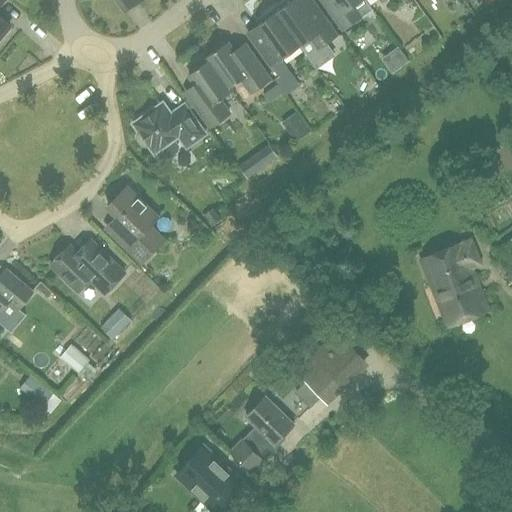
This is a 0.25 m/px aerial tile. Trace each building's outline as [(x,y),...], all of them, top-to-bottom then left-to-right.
[(0,0),(0,38),(11,26),(0,16),(0,0)] [(117,0),(125,11),(138,2),(141,0),(117,0)] [(313,0),(293,0),(277,12),(300,44),(311,37),(319,48),(338,34),(313,0)] [(322,0),(329,9),(343,29),(362,15),(372,8),(366,0),(322,0)] [(277,12),(248,32),(272,65),(300,44),(277,12)] [(216,50),(208,56),(232,90),(233,90),(230,87),(243,78),(253,93),(271,80),(246,44),(236,52),(228,41),(225,43),(223,43),(217,47),(216,50)] [(408,53),(392,58),(397,74),(412,70),(408,53)] [(186,90),(191,98),(211,127),(230,113),(220,99),(232,90),(208,56),(207,56),(209,60),(201,65),(199,65),(193,69),(192,72),(189,74),(196,83),(186,90)] [(155,153),(156,153),(161,160),(166,160),(179,151),(180,145),(175,139),(180,136),(188,147),(206,134),(185,104),(172,113),(164,102),(134,123),(141,133),(139,134),(138,137),(144,144),(146,145),(148,143),(155,153)] [(303,143),(315,140),(311,125),(299,128),(303,143)] [(255,181),(265,171),(256,162),(246,171),(255,181)] [(159,216),(128,186),(108,206),(120,217),(108,229),(143,262),(165,239),(151,225),(159,216)] [(449,325),(490,309),(474,266),(482,263),(473,239),(459,244),(459,243),(423,258),(449,325)] [(511,273),(511,240),(496,252),(511,273)] [(91,279),(100,288),(106,294),(123,276),(88,242),(79,252),(71,245),(51,265),(79,292),(91,279)] [(0,311),(10,300),(19,308),(34,291),(7,268),(0,276),(0,311)] [(131,320),(119,308),(101,326),(113,339),(131,320)] [(133,318),(114,340),(125,349),(144,327),(133,318)] [(3,337),(14,346),(23,335),(12,326),(3,337)] [(89,361),(70,345),(60,358),(78,373),(89,361)] [(54,393),(31,375),(20,388),(43,407),(54,393)] [(313,394),(302,406),(312,414),(322,402),(313,394)] [(277,443),(295,424),(266,396),(248,415),(257,424),(244,438),(232,450),(254,471),(266,459),(279,446),(276,443),(277,443)] [(245,481),(243,483),(204,446),(177,474),(216,511),(227,500),(229,502),(238,510),(256,490),(245,481)]
